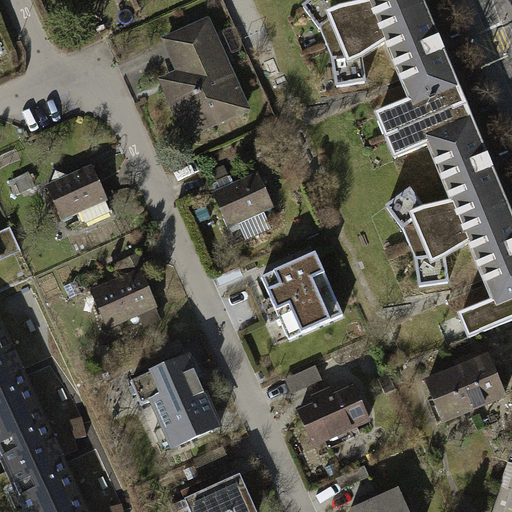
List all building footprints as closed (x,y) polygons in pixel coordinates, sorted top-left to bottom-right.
[(327,41),(426,0),(425,0),(367,0),(344,2),(341,0),(311,0),(302,9),(319,27),(327,41)] [(387,135),(468,102),(426,0),(327,41),(334,60),(338,88),(368,85),(364,56),(389,41),(413,99),(379,113),(387,135)] [(253,110),(209,10),(191,18),(193,23),(166,35),(181,69),(163,77),(190,138),(253,110)] [(413,240),(508,200),(468,102),(387,135),(394,153),(431,139),(456,199),(427,206),(411,187),(386,209),(402,227),(413,240)] [(18,148),(0,155),(0,167),(22,158),(18,148)] [(115,211),(95,165),(49,184),(65,219),(77,214),(82,226),(115,211)] [(31,171),(9,181),(15,196),(37,186),(31,171)] [(274,210),(260,176),(215,195),(229,229),(237,226),(245,244),(273,232),(265,214),(274,210)] [(470,335),(511,317),(511,209),(508,200),(413,240),(417,257),(418,288),(450,287),(449,256),(472,241),(496,299),(461,313),(470,335)] [(0,234),(10,230),(0,206),(0,234)] [(0,256),(3,263),(22,255),(10,230),(0,234),(0,256)] [(149,264),(143,252),(113,265),(118,278),(93,289),(109,328),(140,315),(145,326),(166,317),(144,266),(149,264)] [(349,322),(317,252),(257,279),(289,349),(349,322)] [(0,421),(36,405),(19,368),(22,367),(15,352),(13,353),(0,324),(0,421)] [(180,342),(157,352),(163,365),(186,354),(180,342)] [(125,348),(104,350),(105,362),(126,361),(125,348)] [(509,393),(492,353),(460,366),(477,407),(509,393)] [(218,433),(188,362),(133,385),(163,457),(218,433)] [(477,407),(460,366),(428,380),(446,420),(477,407)] [(286,383),(292,395),(322,381),(317,369),(286,383)] [(315,403),(299,410),(316,446),(327,441),(330,447),(356,435),(353,429),(372,420),(355,384),(334,393),(331,386),(311,395),(315,403)] [(0,421),(0,447),(29,511),(35,511),(77,493),(60,456),(62,455),(55,440),(53,441),(36,405),(0,421)] [(225,449),(195,462),(201,476),(231,463),(225,449)] [(336,480),(341,490),(371,477),(367,467),(336,480)] [(258,511),(243,478),(173,510),(173,511),(187,511),(191,510),(192,511),(258,511)] [(364,503),(352,509),(353,511),(412,511),(401,487),(381,496),(378,490),(361,497),(364,503)] [(35,511),(85,511),(77,493),(35,511)]
